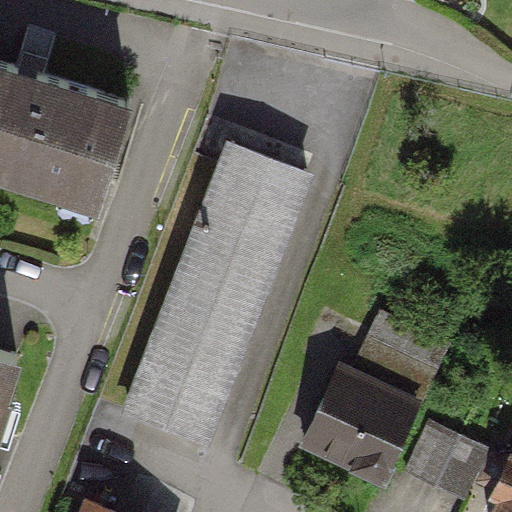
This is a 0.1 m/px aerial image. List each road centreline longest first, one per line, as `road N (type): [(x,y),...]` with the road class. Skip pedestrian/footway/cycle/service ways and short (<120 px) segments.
road 1 (residential): [(82,329),(181,68)]
road 2 (residential): [(12,511),(82,329)]
